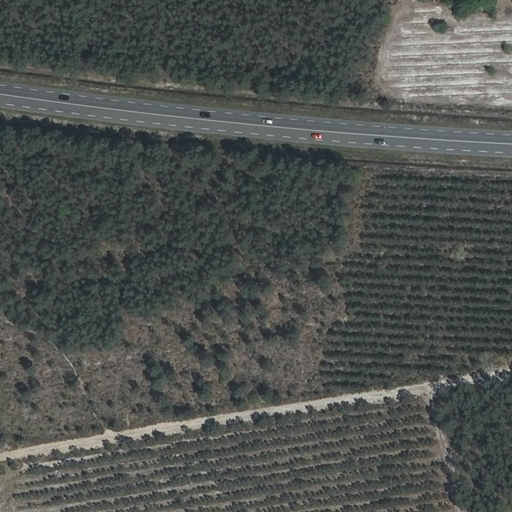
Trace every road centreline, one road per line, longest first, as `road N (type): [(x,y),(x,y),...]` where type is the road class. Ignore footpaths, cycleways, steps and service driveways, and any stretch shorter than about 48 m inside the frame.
road 1 (track): [(511,366),(0,456)]
road 2 (secondary): [(0,94),(227,122),(511,143)]
road 3 (track): [(452,511),(453,479),(423,384)]
